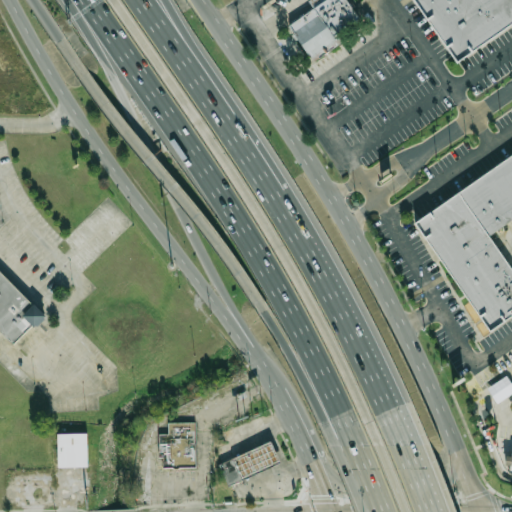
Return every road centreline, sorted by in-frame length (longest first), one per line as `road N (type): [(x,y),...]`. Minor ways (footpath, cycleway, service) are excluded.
road 1 (primary): [(481,511),(442,409),(373,270),(200,0)]
road 2 (motorway): [(389,468),(321,320),(248,192),(115,0)]
road 3 (motorway): [(87,0),(218,186),(308,340),(350,441)]
road 4 (motorway): [(413,468),(376,383),(197,83)]
road 5 (primary): [(12,0),(87,129),(226,317)]
road 6 (motorway): [(77,0),(234,312)]
road 7 (motorway): [(92,83),(190,198),(261,302)]
road 8 (primary): [(309,448),(341,486),(363,497),(442,487),(453,469),(442,409)]
road 9 (primary): [(252,346),(335,511)]
road 10 (motorway): [(261,302),(350,441)]
